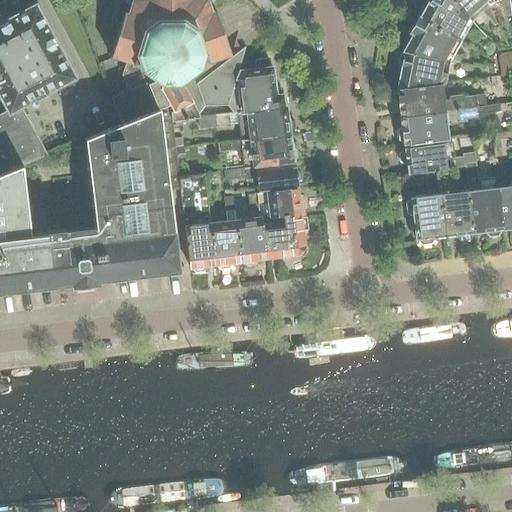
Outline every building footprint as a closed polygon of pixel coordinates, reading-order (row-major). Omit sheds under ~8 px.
[(123,0),(125,2),(127,4),(130,5),(127,13),(124,12),(110,57),(126,62),(122,74),(127,87),(133,85),(134,87),(111,97),(120,123),(159,107),(159,108),(169,104),(172,110),(170,111),(172,121),(199,118),(199,115),(205,106),(227,106),(233,115),(231,90),(236,79),(240,70),(235,62),(232,57),(231,55),(215,10),(212,11),(210,4),(212,2),(213,0),(123,0)] [(484,39),(485,37),(472,22),(452,0),(430,0),(429,3),(428,3),(427,5),(422,6),(419,12),(421,16),(420,18),(462,42),(469,30),(484,39)] [(452,0),(472,22),(482,13),(493,26),(496,24),(485,0),(452,0)] [(485,0),(496,24),(497,24),(488,5),(501,0),(508,17),(511,15),(509,0),(485,0)] [(11,169),(22,165),(47,155),(21,106),(65,82),(74,77),(35,5),(9,19),(6,15),(5,16),(9,23),(5,26),(0,28),(0,94),(8,110),(0,113),(0,152),(2,155),(6,161),(11,169)] [(413,34),(403,51),(469,64),(470,63),(455,54),(462,42),(420,18),(419,17),(412,30),(413,34)] [(240,70),(243,48),(232,57),(235,62),(240,70)] [(397,88),(441,84),(444,83),(449,61),(469,65),(469,64),(403,51),(404,52),(404,54),(400,56),(399,63),(401,66),(397,88)] [(507,63),(506,53),(500,54),(498,57),(499,64),(507,63)] [(240,70),(236,79),(231,90),(233,114),(236,113),(251,111),(284,107),(284,105),(286,103),(286,98),(283,96),(282,94),(275,95),(272,67),(270,67),(269,60),(267,59),(257,60),(255,62),(255,69),(240,70)] [(511,62),(507,63),(499,64),(500,70),(511,68),(511,62)] [(511,68),(500,70),(500,76),(511,74),(511,68)] [(443,100),(441,84),(397,88),(397,91),(393,93),(394,105),(399,106),(401,116),(485,106),(484,95),(475,96),(474,97),(463,98),(461,95),(449,97),(447,100),(443,100)] [(0,290),(50,284),(50,283),(60,282),(60,283),(70,282),(70,285),(80,284),(80,282),(84,282),(89,281),(89,283),(99,281),(99,278),(178,269),(168,191),(179,190),(178,177),(176,159),(175,150),(175,148),(174,144),(174,139),(172,121),(170,111),(172,110),(169,104),(159,108),(159,107),(120,123),(85,138),(95,225),(65,229),(64,228),(46,230),(45,232),(30,234),(22,165),(11,169),(2,172),(0,173),(0,290)] [(485,106),(401,116),(402,127),(397,129),(399,141),(404,142),(404,144),(448,139),(446,122),(449,122),(450,125),(467,122),(467,120),(487,117),(485,106)] [(251,111),(236,113),(233,114),(233,115),(214,116),(215,126),(238,124),(240,141),(272,136),(290,134),(289,131),(291,131),(295,128),(294,122),(290,120),(288,120),(287,116),(286,107),(251,111)] [(312,133),(305,134),(306,143),(314,142),(312,133)] [(283,164),(293,162),(293,159),(295,156),(294,149),(292,147),(291,144),(290,134),(272,136),(240,141),(217,143),(218,152),(233,151),(241,151),(243,168),(255,167),(283,164)] [(182,138),(174,139),(174,144),(175,148),(183,147),(182,138)] [(425,172),(435,170),(452,168),(460,168),(459,158),(454,159),(452,142),(443,144),(443,143),(404,148),(405,150),(403,151),(399,154),(400,161),(404,164),(406,164),(406,166),(407,166),(407,172),(407,173),(407,174),(425,172)] [(184,149),(175,150),(176,159),(185,158),(184,149)] [(6,161),(0,162),(0,166),(2,172),(11,169),(6,161)] [(293,163),(293,162),(283,164),(255,167),(243,168),(243,169),(223,171),(224,180),(246,178),(246,179),(256,178),(257,190),(296,185),(296,182),(298,179),(298,173),(294,170),(294,168),(293,163)] [(476,163),(465,165),(468,190),(467,190),(473,233),(475,233),(475,232),(481,231),(481,232),(483,232),(483,231),(485,231),(485,233),(489,237),(498,236),(500,231),(500,229),(502,229),(495,177),(477,179),(476,163)] [(456,192),(452,168),(435,170),(436,177),(444,236),(455,235),(456,235),(456,236),(457,236),(460,240),(469,239),(471,235),(472,235),(471,233),(473,233),(467,190),(456,192)] [(511,185),(508,186),(505,168),(494,169),(495,177),(502,229),(504,229),(503,228),(502,228),(502,224),(511,223),(511,227),(510,227),(510,228),(511,228),(511,227),(511,185)] [(435,238),(444,236),(436,177),(435,170),(425,172),(428,191),(427,191),(428,195),(410,197),(411,199),(406,203),(407,213),(413,216),(416,239),(418,239),(418,241),(422,244),(431,243),(434,239),(433,237),(435,237),(435,238)] [(179,190),(189,267),(191,267),(191,270),(192,270),(196,272),(203,271),(206,268),(207,268),(206,265),(214,264),(209,216),(204,174),(178,177),(179,190)] [(259,217),(261,217),(269,216),(269,217),(299,214),(303,213),(303,210),(305,207),(304,201),(301,199),(301,196),(297,196),(297,188),(247,194),(248,203),(258,202),(266,202),(267,212),(259,213),(259,217)] [(225,215),(209,216),(214,264),(216,264),(217,267),(218,267),(221,269),(228,268),(231,265),(232,265),(232,262),(240,261),(235,213),(233,196),(223,197),(225,215)] [(261,217),(259,217),(259,213),(258,202),(248,203),(249,212),(235,213),(240,261),(242,261),(242,264),(243,263),(246,266),(254,265),(256,262),(257,262),(257,259),(260,258),(265,258),(261,217)] [(269,216),(261,217),(265,258),(297,254),(298,256),(299,256),(303,255),(306,251),(306,247),(306,245),(304,246),(302,231),(308,230),(306,216),(300,217),(299,214),(269,217),(269,216)] [(450,320),(391,327),(393,347),(453,340),(450,320)] [(367,330),(307,337),(310,357),(369,350),(367,330)] [(222,348),(162,355),(165,375),(224,368),(222,348)] [(139,358),(79,365),(81,385),(141,378),(139,358)] [(491,447),(432,454),(434,474),(493,467),(491,447)] [(408,457),(348,465),(351,484),(410,477),(408,457)] [(170,482),(118,488),(116,498),(121,506),(230,494),(230,485),(226,475),(170,482)] [(86,496),(0,505),(0,511),(89,511),(93,505),(86,496)]
